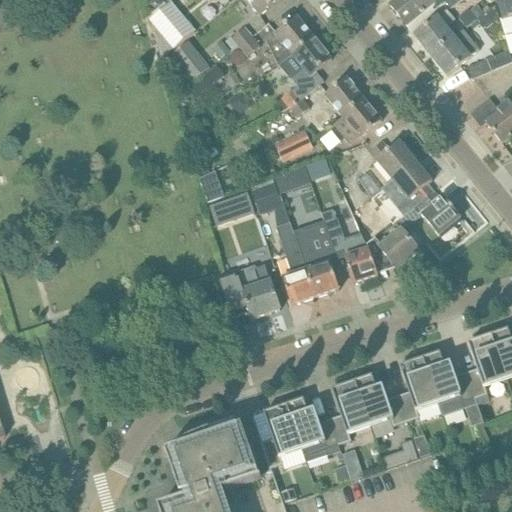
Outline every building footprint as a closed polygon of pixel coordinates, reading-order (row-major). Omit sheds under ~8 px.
[(246,0),(261,17),(282,0),(246,0)] [(393,0),(396,3),(391,7),(408,29),(436,6),(431,0),(393,0)] [(446,0),(444,2),(451,9),(461,0),(446,0)] [(511,0),(503,0),(509,18),(511,17),(511,0)] [(459,18),(467,28),(483,16),(475,5),(459,18)] [(415,37),(431,57),(456,37),(448,27),(455,21),(447,12),(438,19),(415,37)] [(511,17),(509,18),(500,20),(511,55),(511,54),(511,17)] [(279,68),(293,57),(314,39),(297,18),(275,35),(276,35),(267,43),(279,68)] [(233,38),(247,58),(260,49),(246,29),(233,38)] [(456,37),(431,57),(448,77),(480,52),(463,31),(456,37)] [(332,61),(314,39),(293,57),(304,71),(291,80),(298,88),(274,107),(279,115),(290,110),(304,99),(324,83),(317,74),(332,61)] [(171,56),(192,84),(211,70),(189,42),(171,56)] [(511,64),(511,60),(508,52),(467,69),(472,81),(511,64)] [(188,89),(197,100),(225,77),(217,67),(188,89)] [(325,97),(343,119),(365,101),(347,79),(325,97)] [(297,120),(312,108),(304,99),(290,110),(297,120)] [(511,99),(498,111),(484,122),(486,125),(503,146),(511,138),(511,99)] [(343,119),(335,126),(351,145),(359,138),(361,140),(382,123),(365,101),(343,119)] [(221,110),(214,115),(219,123),(227,117),(221,110)] [(305,133),(277,147),(285,164),(313,150),(305,133)] [(383,144),(370,154),(393,181),(416,162),(400,143),(389,152),(383,144)] [(334,177),(328,161),(307,168),(313,184),(334,177)] [(393,181),(382,190),(389,198),(391,201),(401,192),(415,209),(434,194),(428,186),(433,183),(416,162),(393,181)] [(215,172),(199,180),(208,204),(225,198),(215,172)] [(284,177),(275,180),(281,196),(289,193),(284,177)] [(258,190),(252,193),(256,207),(258,207),(259,210),(276,204),(281,218),(278,219),(281,227),(288,225),(274,181),(257,187),(258,190)] [(360,181),(343,193),(353,214),(370,199),(360,181)] [(441,202),(434,194),(415,209),(416,210),(401,222),(408,230),(423,218),(427,223),(421,228),(432,242),(438,237),(439,238),(461,219),(444,199),(441,202)] [(248,195),(210,208),(216,227),(255,214),(248,195)] [(345,258),(348,267),(354,286),(379,278),(377,275),(368,247),(367,246),(353,215),(352,215),(360,236),(346,242),(339,221),(337,221),(334,211),(322,215),(324,223),(332,245),(336,255),(344,252),(346,258),(345,258)] [(324,223),(293,233),(316,299),(340,291),(333,272),(330,264),(329,258),(336,255),(332,245),(324,223)] [(290,225),(277,229),(287,259),(287,260),(292,277),(283,280),(286,288),(292,307),(316,299),(293,233),(290,225)] [(375,241),(367,246),(368,247),(377,275),(378,274),(376,267),(386,265),(387,266),(390,263),(397,271),(420,253),(403,233),(383,249),(377,241),(375,242),(375,241)] [(243,292),(246,302),(252,321),(281,311),(274,292),(266,268),(255,271),(260,287),(243,292)] [(235,281),(222,285),(227,302),(240,297),(235,281)] [(492,337),(507,380),(511,378),(511,339),(509,331),(492,337)] [(507,380),(492,337),(469,345),(478,371),(467,375),(476,400),(478,407),(483,405),(481,399),(488,396),(485,388),(507,380)] [(446,369),(441,354),(424,360),(439,404),(444,418),(478,407),(476,400),(467,375),(456,378),(451,365),(449,366),(449,368),(446,369)] [(439,404),(424,360),(401,368),(410,394),(399,398),(408,424),(410,431),(416,429),(413,422),(420,420),(417,411),(439,404)] [(356,383),(371,427),(391,420),(394,428),(408,424),(399,398),(388,402),(383,388),(380,389),(381,391),(378,392),(373,378),(356,383)] [(371,427),(356,383),(332,391),(341,418),(331,421),(339,447),(351,443),(349,435),(371,427)] [(310,415),(305,401),(288,407),(303,450),(307,464),(341,452),(339,447),(331,421),(320,425),(315,411),(312,412),(313,414),(310,415)] [(280,458),(303,450),(288,407),(264,415),(273,441),(262,445),(271,471),(272,470),(283,466),(280,458)] [(158,503),(160,511),(285,511),(284,507),(272,472),(259,476),(242,429),(241,430),(239,424),(188,442),(188,441),(186,442),(198,462),(183,468),(191,492),(158,503)] [(295,490),(282,494),(285,504),(298,500),(295,490)]
